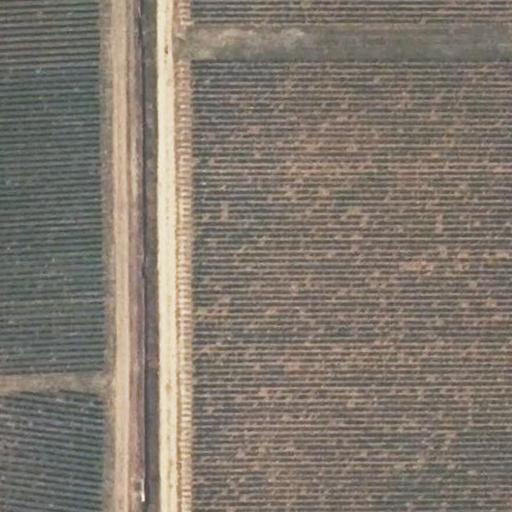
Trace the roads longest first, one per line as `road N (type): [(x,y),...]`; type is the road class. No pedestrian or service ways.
road 1 (track): [(164,0),(166,511)]
road 2 (track): [(165,33),(511,36)]
